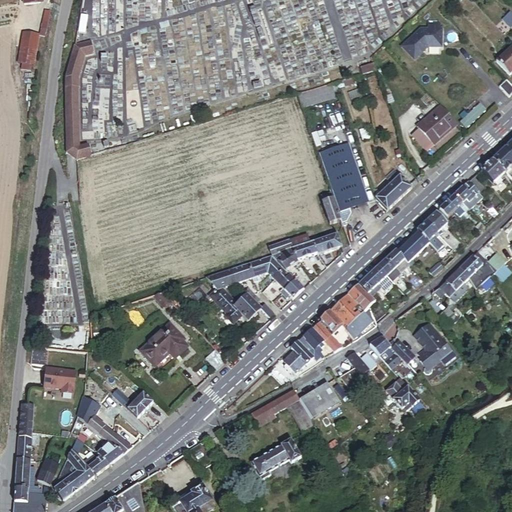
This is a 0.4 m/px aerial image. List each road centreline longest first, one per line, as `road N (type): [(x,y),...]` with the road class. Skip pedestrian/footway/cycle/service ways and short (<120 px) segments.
road 1 (unclassified): [(68,0),(8,480)]
road 2 (secondary): [(178,430),(511,119)]
road 3 (residential): [(511,211),(380,332),(224,425),(178,430)]
road 4 (unknown): [(384,238),(330,98)]
road 5 (secondary): [(70,511),(178,430)]
